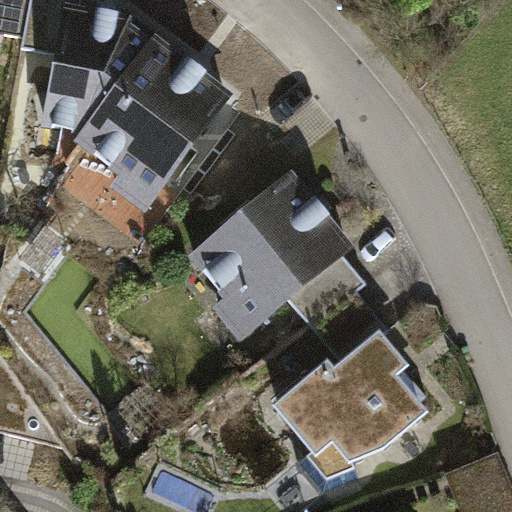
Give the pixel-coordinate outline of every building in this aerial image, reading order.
[(0,0),(0,50),(23,54),(32,0),(0,0)] [(91,0),(32,0),(23,54),(62,60),(50,139),(85,144),(161,38),(139,19),(90,12),(91,0)] [(165,32),(161,38),(85,144),(127,174),(113,193),(156,224),(250,93),(165,32)] [(318,200),(299,177),(200,260),(231,297),(210,315),(242,353),(294,310),(317,338),(360,302),(369,294),(346,267),(362,253),(339,225),(347,218),(326,193),(318,200)] [(420,374),(360,302),(317,338),(335,360),(278,408),(317,455),(322,450),(341,473),(359,459),(391,451),(439,410),(414,380),(420,374)] [(0,434),(66,449),(0,355),(0,434)] [(511,511),(511,491),(502,465),(457,482),(468,511),(511,511)]
